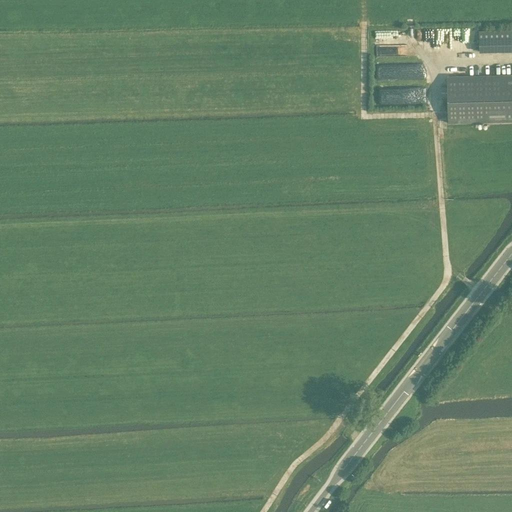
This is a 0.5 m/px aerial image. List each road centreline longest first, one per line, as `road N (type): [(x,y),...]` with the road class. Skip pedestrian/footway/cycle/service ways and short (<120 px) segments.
road 1 (secondary): [(310,511),(511,253)]
road 2 (track): [(262,511),(446,283),(447,267)]
road 3 (track): [(447,267),(435,63),(511,62)]
